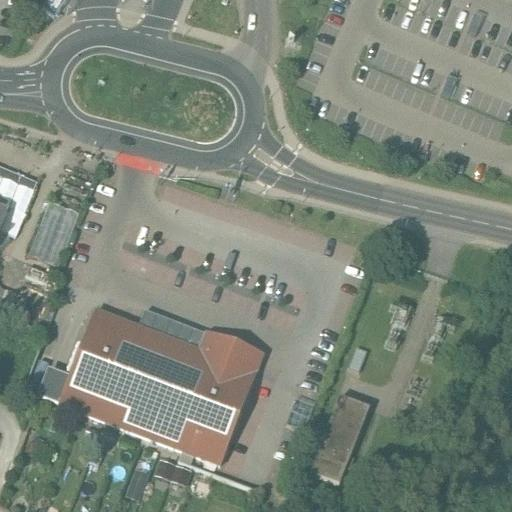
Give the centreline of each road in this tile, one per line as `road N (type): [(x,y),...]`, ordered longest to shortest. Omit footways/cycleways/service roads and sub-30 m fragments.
road 1 (tertiary): [(252,131),(256,102),(242,77),(122,41),(93,38),(69,49),(53,87)]
road 2 (tertiary): [(305,181),(511,232)]
road 3 (tertiary): [(53,87),(59,112),(79,131),(185,160),(228,160)]
